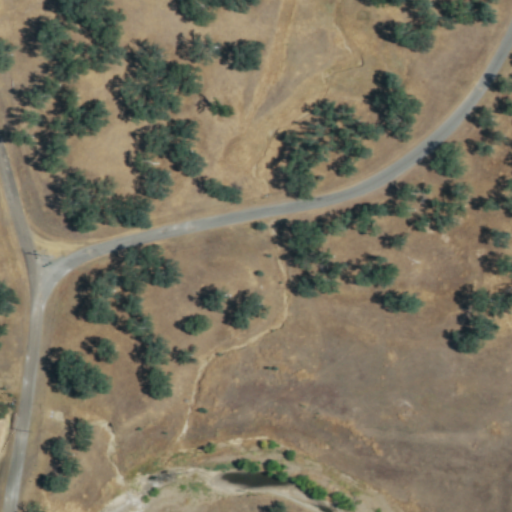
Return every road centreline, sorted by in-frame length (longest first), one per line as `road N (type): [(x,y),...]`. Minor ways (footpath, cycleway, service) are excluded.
road 1 (residential): [(14,511),(44,308),(61,277),(117,248),(377,184),(442,138),(511,45)]
road 2 (residential): [(47,298),(0,124)]
